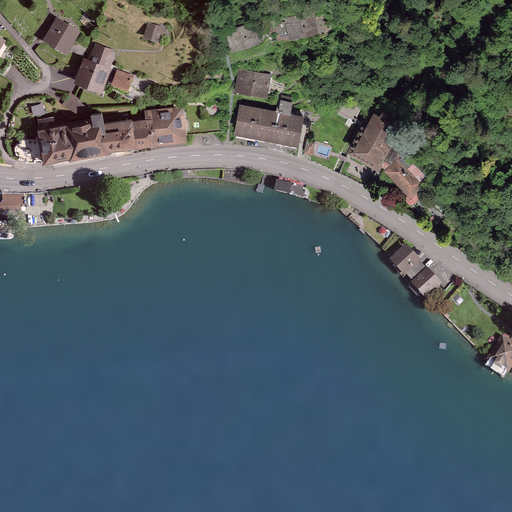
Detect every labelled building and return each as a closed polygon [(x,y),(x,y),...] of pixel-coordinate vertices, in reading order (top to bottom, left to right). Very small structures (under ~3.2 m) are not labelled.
[(310,16),(289,21),(292,34),(314,30),(310,16)] [(58,20),(46,39),(65,50),(76,31),(58,20)] [(150,23),(147,34),(161,38),(164,27),(150,23)] [(251,27),(230,33),(234,46),(254,40),(251,27)] [(83,58),(76,77),(98,85),(106,67),(104,67),(108,58),(113,60),(115,53),(97,47),(96,50),(92,48),(87,60),(83,58)] [(0,55),(0,73),(3,75),(11,63),(0,55)] [(118,73),(114,83),(128,89),(132,78),(126,76),(127,74),(120,71),(119,73),(118,73)] [(267,75),(241,71),(238,88),(264,93),(267,75)] [(278,113),(240,106),(235,131),(298,142),(302,117),(289,115),(292,101),(281,99),(278,113)] [(138,112),(32,129),(33,145),(37,163),(115,152),(115,149),(152,147),(152,144),(183,142),(185,126),(181,108),(138,112)] [(372,112),(348,148),(376,167),(400,131),(372,112)] [(400,131),(376,167),(388,172),(409,194),(405,198),(410,205),(412,203),(425,191),(427,189),(422,183),(428,177),(405,154),(412,141),(400,131)] [(308,142),(305,151),(312,153),(314,144),(308,142)] [(278,179),(275,190),(297,196),(298,191),(302,192),(303,186),(296,184),(278,179)] [(425,191),(412,203),(437,224),(448,209),(425,191)] [(23,201),(0,202),(0,212),(24,210),(23,201)] [(405,247),(393,258),(407,273),(418,261),(405,247)] [(426,269),(418,261),(407,273),(415,281),(426,269)] [(426,269),(415,281),(428,295),(440,284),(426,269)] [(511,346),(502,340),(488,361),(505,372),(511,360),(511,346)]
